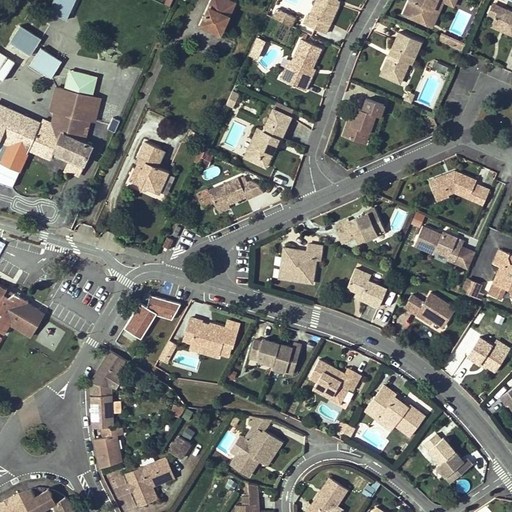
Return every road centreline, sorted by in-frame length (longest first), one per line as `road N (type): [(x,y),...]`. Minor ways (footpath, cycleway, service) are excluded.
road 1 (residential): [(209,285),(383,343),(472,410),(511,461)]
road 2 (residential): [(433,511),(370,456),(334,444),(308,449),(291,465),(282,511)]
road 3 (residential): [(323,194),(307,162),(348,47),(376,0)]
road 4 (residential): [(132,278),(49,415)]
road 5 (residential): [(323,194),(460,129)]
road 6 (residential): [(0,223),(98,252),(132,278)]
